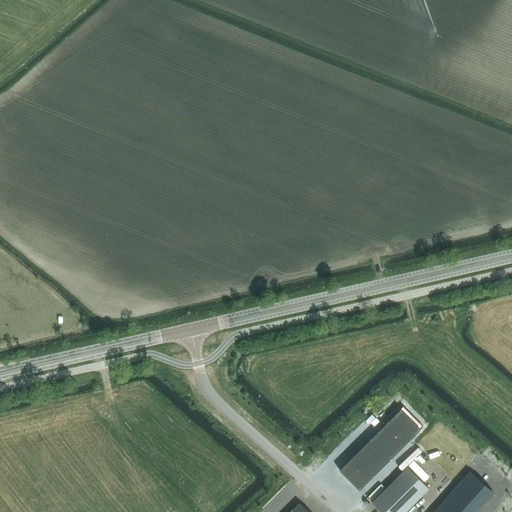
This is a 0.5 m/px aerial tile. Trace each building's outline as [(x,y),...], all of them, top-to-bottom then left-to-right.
[(402,407),(339,469),(359,489),(421,427),(402,407)] [(436,443),(425,455),(445,473),(456,461),(436,443)] [(407,467),(372,502),(381,511),(404,511),(429,488),(407,467)] [(470,471),(432,511),(474,511),(493,491),(470,471)] [(308,511),(299,503),(289,511),(308,511)]
